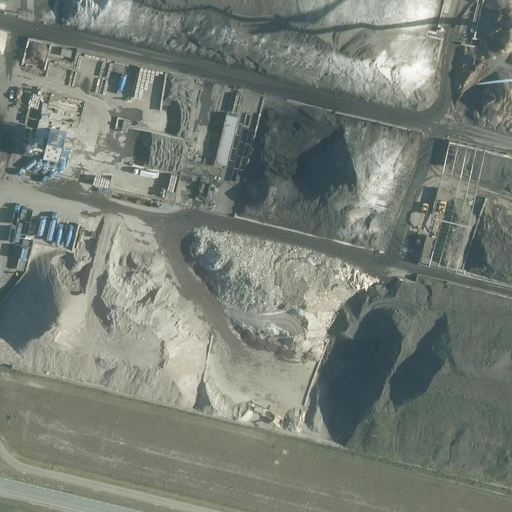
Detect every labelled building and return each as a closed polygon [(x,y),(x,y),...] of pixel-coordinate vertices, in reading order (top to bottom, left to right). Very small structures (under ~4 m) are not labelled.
[(71,57),(72,50),(62,48),(61,55),(71,57)] [(77,116),(79,107),(49,99),(47,108),(52,109),(44,140),(39,139),(37,147),(68,155),(70,147),(65,145),(68,132),(66,132),(67,127),(69,128),(72,115),(77,116)] [(226,167),(238,116),(227,113),(214,164),(226,167)] [(73,125),(71,135),(80,137),(82,127),(73,125)] [(511,156),(452,142),(423,258),(511,279),(511,156)] [(23,270),(29,248),(22,247),(17,268),(23,270)]
